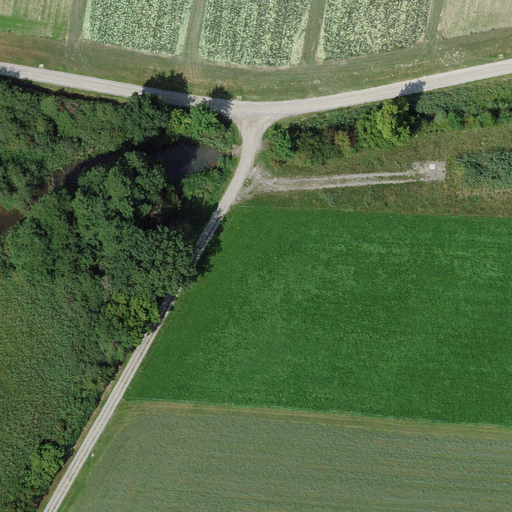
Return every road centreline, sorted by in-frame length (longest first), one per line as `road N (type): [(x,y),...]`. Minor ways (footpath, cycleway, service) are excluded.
road 1 (track): [(47,511),(238,184),(258,114)]
road 2 (track): [(0,70),(258,114)]
road 3 (track): [(258,114),(511,70)]
road 4 (track): [(238,184),(438,175)]
